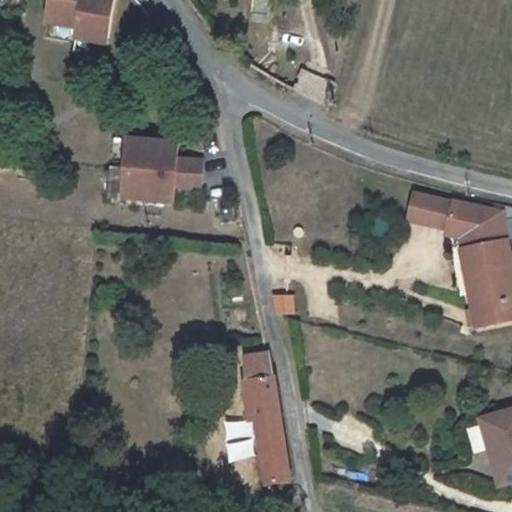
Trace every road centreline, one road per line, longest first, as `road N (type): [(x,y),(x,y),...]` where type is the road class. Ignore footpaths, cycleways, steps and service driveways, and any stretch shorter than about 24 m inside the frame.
road 1 (residential): [(231,79),(228,115),(295,487)]
road 2 (unclassified): [(231,79),(361,150),(511,187)]
